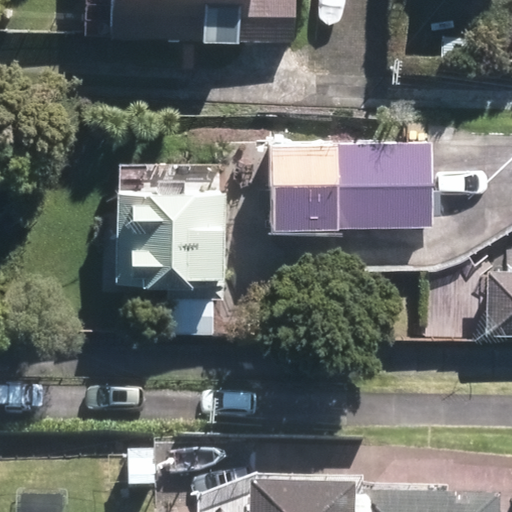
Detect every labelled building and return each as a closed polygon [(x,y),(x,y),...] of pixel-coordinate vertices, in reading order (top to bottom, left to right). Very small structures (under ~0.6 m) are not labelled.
[(296,0),(111,0),(109,28),(294,39),(296,0)] [(437,140),(280,139),(280,222),(437,223),(437,140)] [(216,193),(119,189),(115,281),(213,285),(216,193)] [(511,270),(500,270),(499,327),(511,326),(511,270)] [(215,297),(170,297),(170,324),(214,325),(215,297)] [(493,511),(495,499),(384,494),(383,511),(493,511)] [(366,511),(366,506),(259,502),(258,511),(366,511)]
